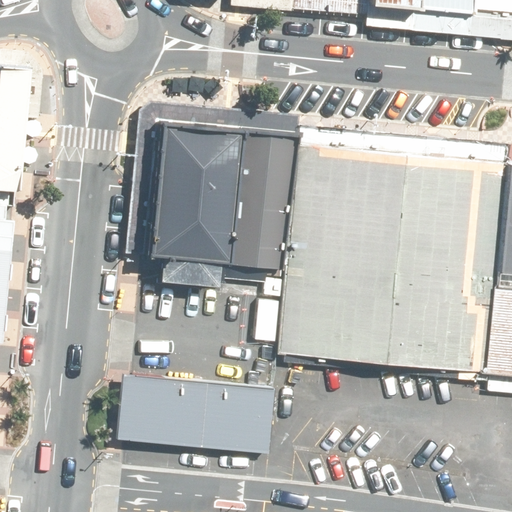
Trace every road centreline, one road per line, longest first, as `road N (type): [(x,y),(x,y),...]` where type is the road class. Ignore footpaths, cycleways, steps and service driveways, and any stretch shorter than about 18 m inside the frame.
road 1 (tertiary): [(50,481),(92,66)]
road 2 (residential): [(422,511),(231,488),(50,481)]
road 3 (tertiary): [(149,36),(200,48),(511,77)]
